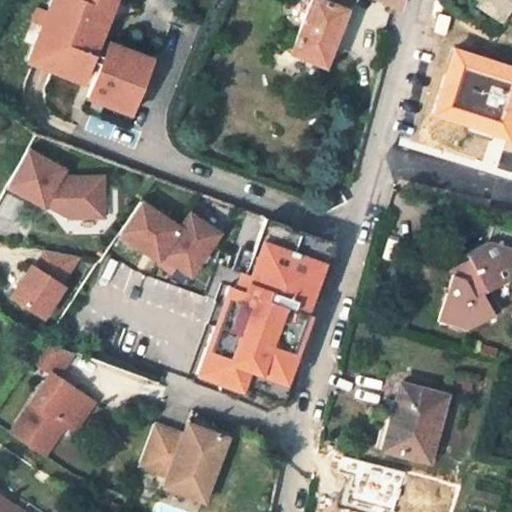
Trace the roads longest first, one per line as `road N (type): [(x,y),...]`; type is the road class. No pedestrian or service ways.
road 1 (residential): [(288,511),(326,313),(378,164)]
road 2 (unknown): [(147,153),(354,235)]
road 3 (residential): [(378,164),(414,0)]
road 4 (unclassified): [(511,203),(378,164)]
